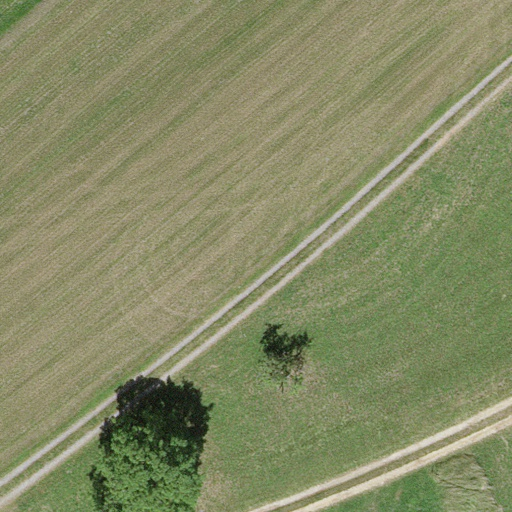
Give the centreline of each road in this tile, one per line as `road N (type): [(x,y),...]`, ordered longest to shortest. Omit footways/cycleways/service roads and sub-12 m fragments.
road 1 (track): [(511,71),(357,211),(0,491)]
road 2 (track): [(280,511),(511,407)]
